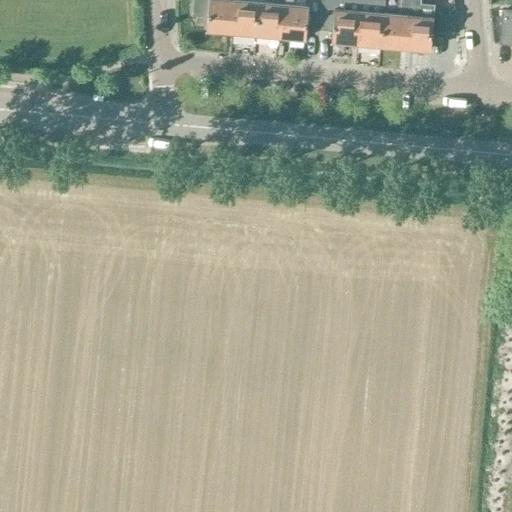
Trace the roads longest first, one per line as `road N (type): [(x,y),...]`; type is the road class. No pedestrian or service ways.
road 1 (tertiary): [(511,153),(160,121)]
road 2 (residential): [(480,86),(159,58)]
road 3 (tertiary): [(160,121),(0,106)]
